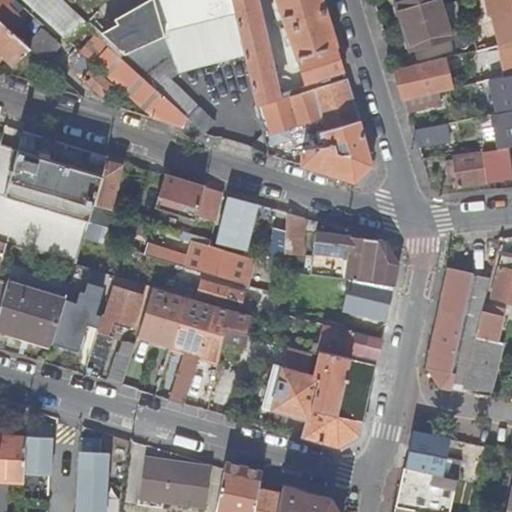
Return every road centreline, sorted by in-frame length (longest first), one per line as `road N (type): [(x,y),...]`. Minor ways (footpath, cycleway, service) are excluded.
road 1 (residential): [(418,223),(0,108)]
road 2 (residential): [(62,399),(367,486)]
road 3 (residential): [(418,223),(342,0)]
road 4 (residential): [(385,401),(422,250),(418,223)]
road 5 (residential): [(511,423),(385,401)]
